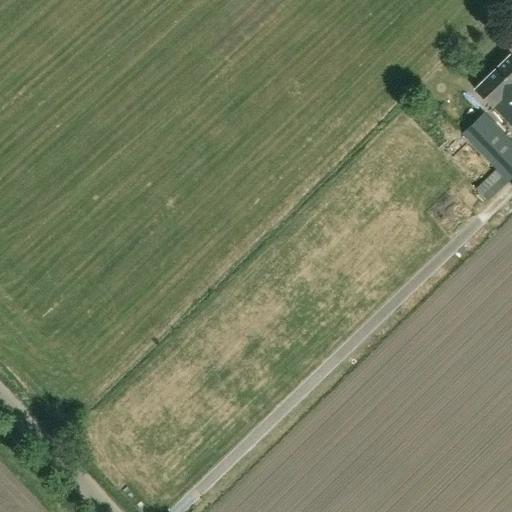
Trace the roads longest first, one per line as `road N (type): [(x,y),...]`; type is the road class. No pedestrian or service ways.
road 1 (unknown): [(184,511),(483,221)]
road 2 (unclassified): [(110,511),(0,394)]
